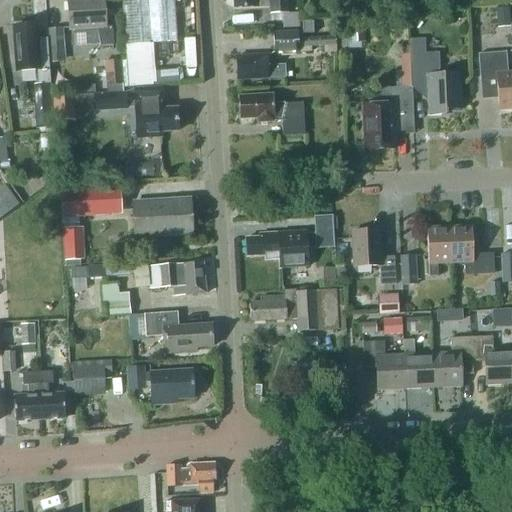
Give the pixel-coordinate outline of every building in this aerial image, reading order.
[(66,0),(69,31),(95,29),(96,46),(111,45),(109,28),(104,29),(101,0),(66,0)] [(122,0),(125,45),(177,41),(173,0),(122,0)] [(286,0),(232,0),(233,10),(269,8),(269,15),(282,15),(282,29),(298,28),(298,14),(287,14),(286,0)] [(507,7),(494,8),(495,21),(508,20),(507,7)] [(333,31),(333,21),(313,22),(313,32),(333,31)] [(302,23),(303,35),(314,34),(313,32),(313,22),(302,23)] [(38,84),(51,83),(47,38),(36,39),(34,24),(14,26),(18,71),(37,70),(38,84)] [(62,29),(47,30),(49,64),(65,62),(62,29)] [(363,39),(363,29),(349,30),(349,40),(363,39)] [(297,54),(296,33),(273,34),(274,55),(297,54)] [(310,47),(322,47),(322,54),(335,53),(334,37),(298,38),(299,53),(311,53),(310,47)] [(460,111),(458,75),(460,75),(459,74),(444,74),(438,72),(438,53),(424,54),(424,39),(408,40),(410,88),(423,88),(423,95),(427,98),(428,117),(445,116),(444,111),(460,111)] [(511,109),(511,73),(506,74),(505,53),(477,55),(479,81),(495,80),(498,111),(511,109)] [(237,81),(284,78),(283,65),(275,66),(275,61),(267,62),(266,56),(236,58),(237,81)] [(103,61),(105,85),(121,84),(119,60),(103,61)] [(399,122),(411,122),(411,135),(412,135),(410,88),(409,76),(401,77),(401,89),(375,90),(376,105),(361,106),(363,151),(395,149),(394,129),(396,129),(399,126),(399,122)] [(163,110),(162,89),(133,90),(136,139),(162,137),(161,133),(178,132),(176,110),(163,110)] [(126,110),(125,92),(71,96),(72,106),(92,104),(92,112),(126,110)] [(71,96),(51,97),(53,123),(73,121),(72,106),(71,96)] [(239,97),(240,120),(257,119),(257,124),(275,123),(274,121),(282,120),(283,136),(302,135),(301,105),(274,106),(273,96),(239,97)] [(34,100),(33,100),(35,130),(52,129),(49,99),(34,100)] [(52,132),(37,133),(38,148),(53,147),(52,132)] [(152,163),(135,164),(135,178),(152,177),(152,163)] [(61,216),(119,213),(118,187),(60,191),(61,216)] [(132,204),(134,239),(191,235),(189,201),(132,204)] [(492,254),(471,255),(471,227),(448,228),(449,264),(462,263),(463,276),(493,274),(492,254)] [(81,228),(62,229),(64,261),(83,260),(81,228)] [(449,264),(448,228),(426,229),(426,265),(427,265),(427,277),(436,277),(436,265),(449,264)] [(331,231),(319,232),(320,248),(333,247),(331,231)] [(378,267),(379,286),(394,285),(393,258),(379,258),(378,231),(352,233),(353,268),(378,267)] [(265,261),(278,261),(279,270),(307,268),(306,233),(259,235),(259,239),(245,240),(246,258),(265,257),(265,261)] [(511,254),(499,255),(500,284),(511,283),(511,254)] [(398,258),(400,286),(415,285),(414,257),(398,258)] [(175,265),(146,267),(148,290),(173,289),(173,297),(205,295),(202,264),(175,266),(175,265)] [(104,266),(85,267),(86,279),(104,278),(104,266)] [(85,267),(70,268),(70,280),(86,279),(85,267)] [(342,268),(334,269),(335,282),(343,282),(342,268)] [(488,296),(498,296),(498,283),(488,284),(488,296)] [(100,285),(102,317),(129,315),(128,294),(117,295),(116,284),(100,285)] [(294,320),(295,332),(336,329),(334,291),(295,293),(295,291),(283,292),(283,296),(260,299),(260,303),(249,304),(250,322),(294,320)] [(377,299),(377,315),(398,314),(397,298),(377,299)] [(493,333),(510,332),(509,308),(492,309),(493,333)] [(459,311),(451,311),(452,323),(459,323),(459,311)] [(144,337),(163,336),(164,354),(195,352),(195,348),(209,347),(208,327),(177,329),(176,313),(143,315),(144,337)] [(143,315),(127,316),(129,338),(144,337),(143,315)] [(429,319),(404,319),(405,334),(430,332),(429,319)] [(400,320),(382,320),(382,336),(401,335),(400,320)] [(360,325),(361,335),(375,334),(374,324),(360,325)] [(20,325),(20,346),(34,345),(33,325),(20,325)] [(490,337),(469,338),(471,363),(483,362),(484,386),(511,384),(511,375),(511,349),(491,350),(490,337)] [(449,353),(429,354),(431,390),(460,388),(459,376),(471,375),(471,363),(469,338),(448,339),(449,353)] [(401,341),(402,355),(404,391),(431,390),(429,354),(412,354),(411,341),(401,341)] [(404,391),(402,355),(382,356),(382,343),(362,344),(363,368),(374,368),(376,392),(404,391)] [(53,347),(54,373),(69,372),(68,347),(53,347)] [(2,352),(3,372),(13,371),(12,351),(2,352)] [(103,371),(110,370),(110,361),(72,363),(74,397),(104,396),(103,371)] [(127,391),(144,390),(143,382),(148,382),(150,406),(165,405),(165,400),(191,399),(190,371),(143,374),(142,367),(126,368),(127,391)] [(50,374),(36,375),(39,421),(63,420),(62,395),(48,396),(47,385),(51,385),(50,374)] [(39,421),(36,375),(22,376),(23,387),(28,386),(28,397),(13,398),(14,423),(39,421)] [(180,487),(196,486),(197,495),(214,494),(213,466),(185,467),(186,473),(179,474),(179,467),(165,468),(166,488),(180,488),(180,487)] [(164,504),(164,511),(199,511),(199,502),(164,504)]
